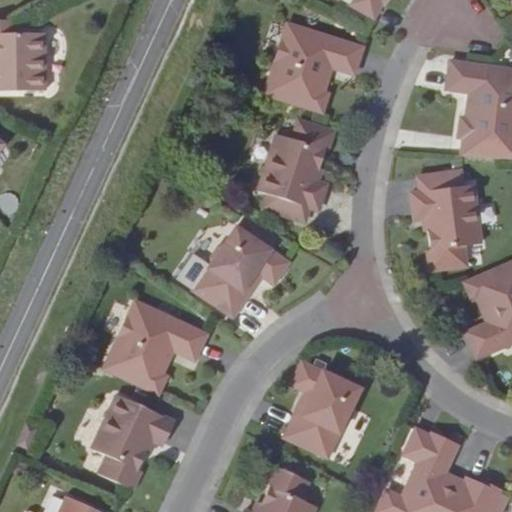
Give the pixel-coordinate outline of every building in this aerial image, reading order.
[(379,4),(380,0),(346,0),(344,4),(369,17),(377,3),(379,4)] [(4,20),(0,19),(0,91),(37,91),(35,33),(4,34),(4,20)] [(279,24),(257,94),(314,112),(320,94),(314,93),(320,76),(314,74),(318,64),(346,74),(354,47),(279,24)] [(460,118),(457,137),(511,144),(511,71),(449,62),(445,89),(474,93),(472,102),(467,102),(465,119),(460,118)] [(316,149),(322,130),(291,120),(285,139),(269,134),(251,190),(260,194),(256,207),(267,211),(272,198),(310,209),(318,184),(311,182),(308,181),(312,168),(310,168),(316,149)] [(327,132),(322,130),(316,149),(321,151),(327,132)] [(423,249),(426,268),(458,264),(455,244),(471,242),(463,183),(453,184),(451,170),(438,171),(440,186),(410,191),(401,192),(405,219),(412,217),(415,217),(417,230),(420,230),(423,249)] [(438,171),(408,176),(410,191),(440,186),(438,171)] [(267,211),(297,221),(301,207),(272,198),(267,211)] [(224,315),(240,292),(238,291),(247,277),(244,275),(247,270),(253,274),(266,283),(279,262),(228,227),(216,243),(211,245),(203,257),(204,262),(185,289),(224,315)] [(419,269),(426,268),(423,249),(417,250),(419,269)] [(511,337),(511,257),(458,281),(465,298),(471,295),(477,312),(482,310),(486,320),(458,331),(469,356),(511,337)] [(240,292),(253,274),(247,270),(244,275),(247,277),(238,291),(240,292)] [(128,300),(97,367),(151,393),(159,376),(153,373),(162,358),(156,355),(161,346),(188,359),(199,333),(128,300)] [(276,435),(319,456),(332,426),(337,424),(343,411),(342,406),(350,387),(293,362),(283,383),(297,390),(303,393),(300,398),(297,397),(290,411),(288,410),(276,435)] [(300,398),(303,393),(297,390),(288,410),(290,411),(297,397),(300,398)] [(118,399),(109,395),(84,449),(99,456),(90,474),(120,488),(128,469),(136,452),(138,453),(144,441),(154,446),(165,421),(129,404),(118,399)] [(27,431),(16,426),(6,446),(17,451),(27,431)] [(423,434),(408,427),(395,454),(410,461),(393,498),(378,490),(368,511),(369,511),(480,511),(489,492),(490,491),(473,483),(472,486),(458,479),(453,489),(446,486),(449,480),(435,473),(447,448),(421,436),(423,434)] [(147,443),(144,441),(138,453),(141,454),(147,443)] [(401,480),(407,462),(395,457),(388,475),(401,480)] [(261,483),(266,486),(275,468),(269,465),(261,483)] [(307,511),(310,507),(295,500),(304,482),(275,468),(266,486),(258,503),(256,503),(250,511),(245,511),(240,510),(239,511),(307,511)] [(134,472),(128,469),(120,488),(126,491),(134,472)] [(489,492),(480,511),(491,511),(499,496),(489,492)] [(89,511),(57,496),(50,511),(89,511)] [(247,511),(250,511),(256,503),(253,501),(247,511)]
